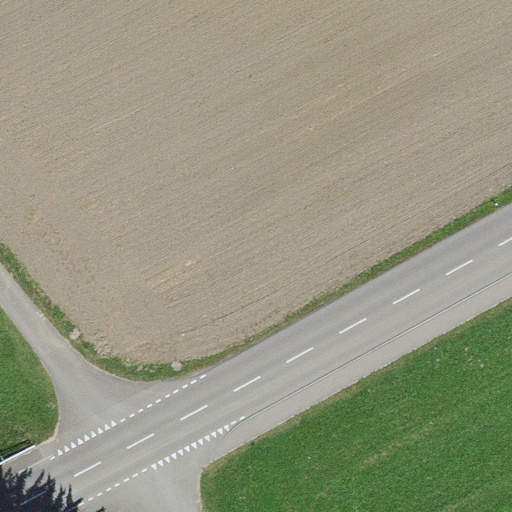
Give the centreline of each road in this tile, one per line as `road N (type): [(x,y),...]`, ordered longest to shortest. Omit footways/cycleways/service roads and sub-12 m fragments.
road 1 (tertiary): [(511,235),(63,481)]
road 2 (track): [(171,511),(137,443),(0,278)]
